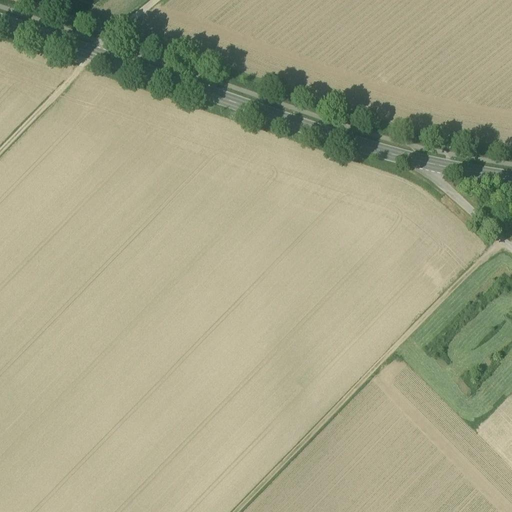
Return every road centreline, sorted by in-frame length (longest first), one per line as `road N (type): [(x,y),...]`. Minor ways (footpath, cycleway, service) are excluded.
road 1 (tertiary): [(412,161),(0,21)]
road 2 (track): [(511,231),(236,511)]
road 3 (track): [(0,151),(101,42),(154,0)]
road 4 (unclassified): [(412,161),(511,248)]
